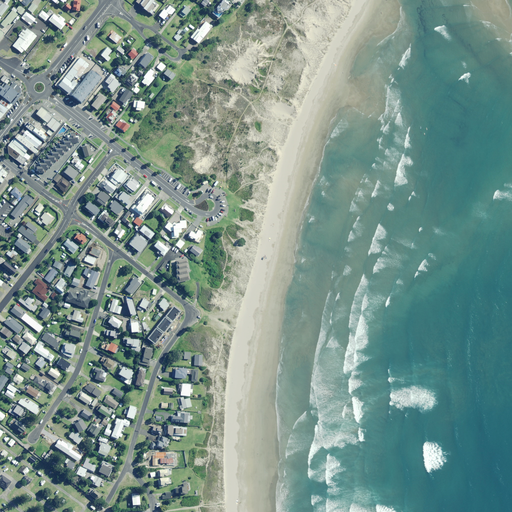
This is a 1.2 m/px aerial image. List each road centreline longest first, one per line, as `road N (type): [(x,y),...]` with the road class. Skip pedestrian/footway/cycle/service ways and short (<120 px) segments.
road 1 (residential): [(114,248),(189,312),(156,368),(126,466)]
road 2 (residential): [(32,437),(78,367),(114,248)]
